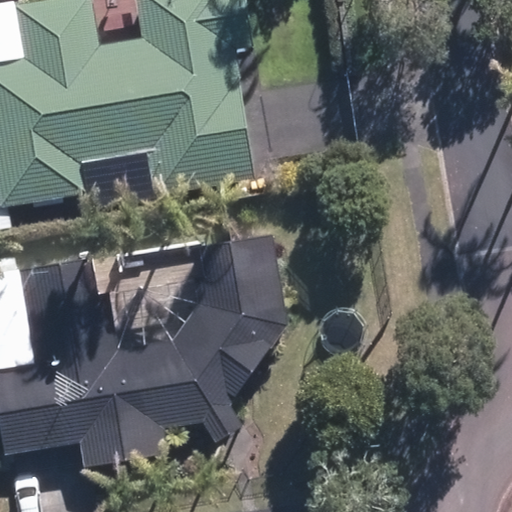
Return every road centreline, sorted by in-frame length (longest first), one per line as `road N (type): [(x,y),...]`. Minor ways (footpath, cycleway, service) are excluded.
road 1 (residential): [(508,413),(444,0)]
road 2 (residential): [(438,511),(471,442),(508,413)]
